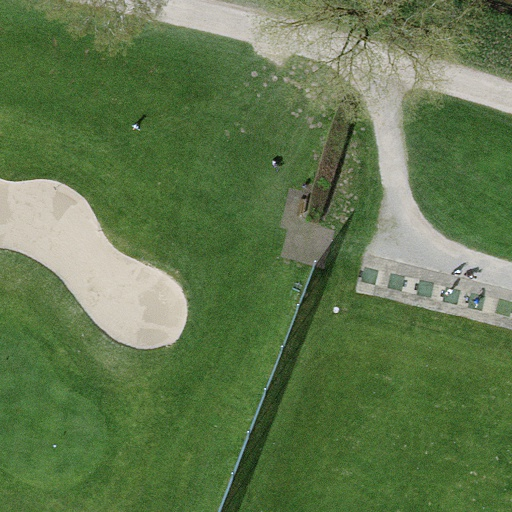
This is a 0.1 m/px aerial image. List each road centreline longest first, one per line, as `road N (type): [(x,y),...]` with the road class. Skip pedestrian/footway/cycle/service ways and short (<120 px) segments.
road 1 (track): [(157,0),(511,97)]
road 2 (track): [(511,274),(444,256),(412,232),(398,196),(385,58)]
